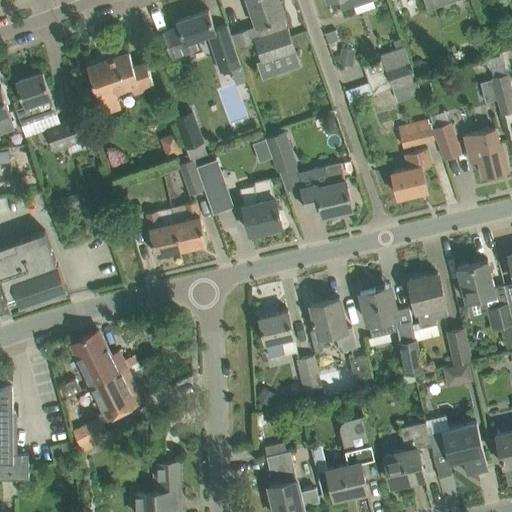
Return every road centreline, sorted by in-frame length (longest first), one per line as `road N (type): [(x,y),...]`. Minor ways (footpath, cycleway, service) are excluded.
road 1 (residential): [(387,238),(306,0)]
road 2 (residential): [(223,511),(207,283)]
road 3 (unclassified): [(0,340),(207,283)]
road 4 (unclassified): [(207,283),(387,238)]
road 5 (unclassified): [(387,238),(511,207)]
